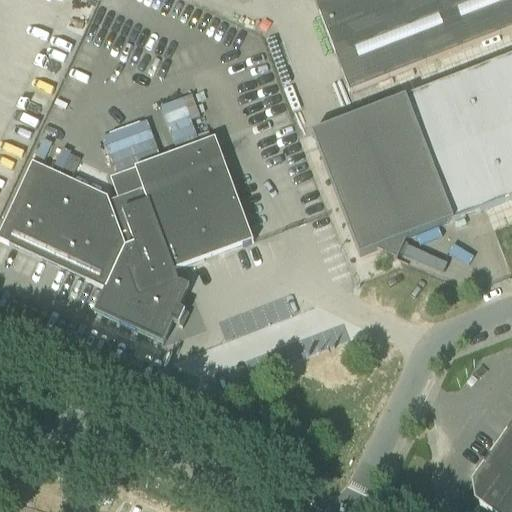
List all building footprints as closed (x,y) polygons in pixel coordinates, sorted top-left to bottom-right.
[(511,0),(313,0),(350,95),(511,31),(511,0)] [(407,241),(453,224),(473,216),(511,201),(511,59),(312,137),(360,260),(378,253),(398,261),(407,241)] [(202,146),(193,122),(201,119),(193,97),(162,108),(179,155),(202,146)] [(149,122),(103,138),(116,177),(162,161),(149,122)] [(254,245),(223,162),(215,143),(135,173),(142,192),(109,204),(108,200),(32,166),(0,236),(0,242),(106,292),(94,316),(163,348),(173,326),(179,329),(185,314),(180,312),(190,290),(181,286),(176,273),(254,245)] [(511,511),(511,427),(475,480),(478,482),(476,485),(479,501),(482,503),(479,506),(487,511),(511,511)]
